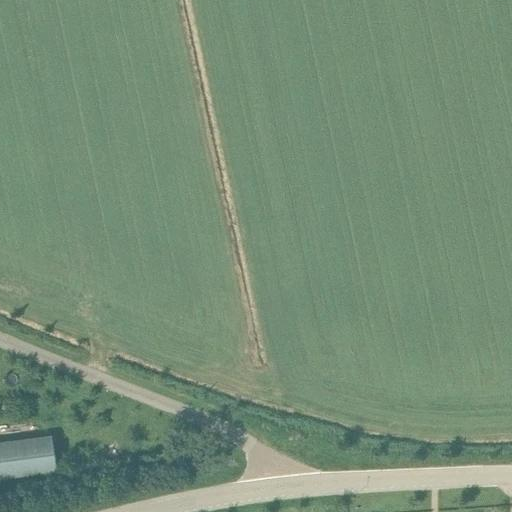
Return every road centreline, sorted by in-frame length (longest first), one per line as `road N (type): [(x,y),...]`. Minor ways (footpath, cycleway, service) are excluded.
road 1 (unclassified): [(283,488),(271,461),(216,425),(0,341)]
road 2 (tertiary): [(283,488),(511,475)]
road 3 (tertiary): [(156,511),(283,488)]
